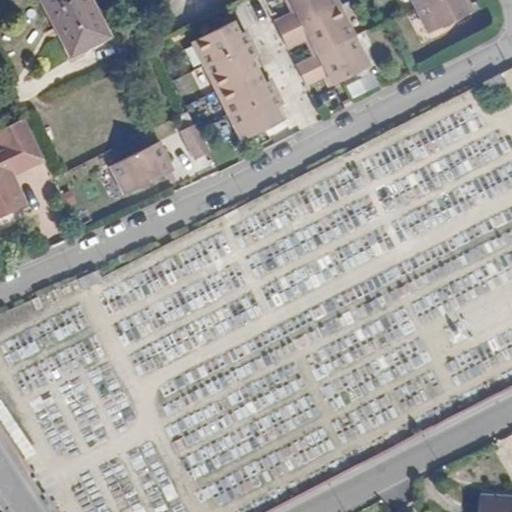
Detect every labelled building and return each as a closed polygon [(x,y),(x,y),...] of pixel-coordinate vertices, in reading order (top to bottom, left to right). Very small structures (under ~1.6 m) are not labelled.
[(102,37),(85,0),(39,0),(52,27),(56,24),(70,52),(102,37)] [(285,0),(291,12),(286,14),(272,22),(278,35),(336,7),(332,0),(285,0)] [(278,0),(286,14),(291,12),(285,0),(278,0)] [(408,0),(413,8),(429,0),(408,0)] [(448,0),(429,0),(413,8),(417,16),(448,0)] [(448,0),(417,16),(425,32),(466,11),(460,0),(448,0)] [(460,0),(466,11),(473,7),(469,0),(460,0)] [(314,55),(351,36),(336,7),(278,35),(285,48),(299,41),(305,38),(314,55)] [(235,19),(226,23),(233,36),(242,32),(240,27),(235,19)] [(185,44),(197,68),(248,43),(242,32),(233,36),(226,23),(185,44)] [(356,46),(351,36),(314,55),(308,58),(294,65),(299,75),(356,46)] [(299,41),(308,58),(314,55),(305,38),(299,41)] [(248,43),(197,68),(209,93),(251,72),(245,60),(254,56),(248,43)] [(356,46),(299,75),(301,78),(315,71),(319,69),(329,86),(366,66),(356,46)] [(245,60),(251,72),(260,68),(254,56),(245,60)] [(257,84),(266,79),(260,68),(251,72),(257,84)] [(324,88),(329,86),(319,69),(315,71),(319,78),(324,88)] [(304,85),(319,78),(315,71),(301,78),(304,85)] [(209,93),(220,114),(271,89),(266,79),(257,84),(251,72),(209,93)] [(353,97),(381,88),(376,75),(349,84),(353,97)] [(220,114),(222,119),(273,93),(271,89),(220,114)] [(233,141),(276,121),(271,109),(279,105),(273,93),(222,119),(233,141)] [(276,121),(285,116),(279,105),(271,109),(276,121)] [(0,159),(14,154),(20,167),(38,158),(18,116),(0,124),(0,212),(12,208),(0,183),(5,181),(2,175),(0,169),(0,159)] [(189,164),(205,157),(193,134),(191,129),(176,136),(189,164)] [(119,201),(159,181),(156,173),(165,169),(154,147),(105,171),(119,201)] [(0,169),(2,175),(20,167),(14,154),(0,159),(0,169)] [(168,176),(165,169),(156,173),(159,181),(168,176)] [(17,205),(5,181),(0,183),(12,208),(17,205)] [(80,293),(98,285),(97,281),(93,274),(74,282),(80,293)] [(500,494),(479,493),(477,511),(511,511),(511,499),(500,499),(500,494)]
